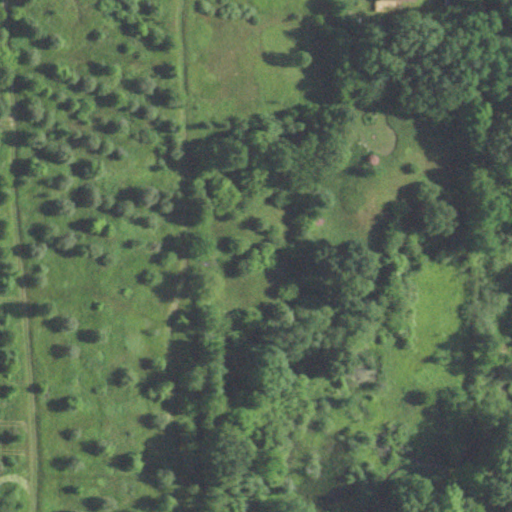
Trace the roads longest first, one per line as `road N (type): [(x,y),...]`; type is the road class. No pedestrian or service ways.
road 1 (track): [(3,0),(23,351)]
road 2 (track): [(6,84),(62,54),(150,60),(178,50)]
road 3 (track): [(178,0),(181,176)]
